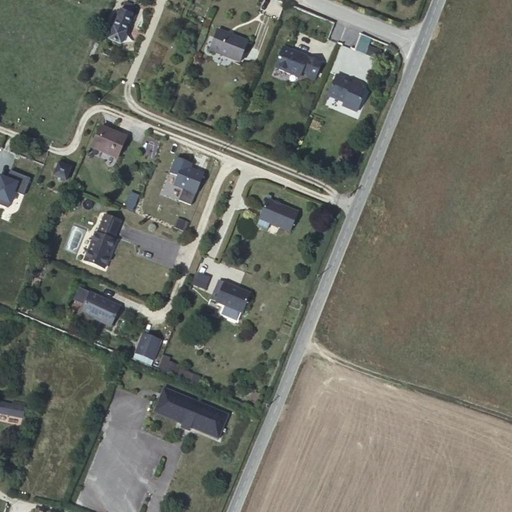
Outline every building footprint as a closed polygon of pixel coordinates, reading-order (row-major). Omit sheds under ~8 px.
[(119,17),(108,46),(122,53),(134,23),(119,17)] [(361,33),(355,49),(376,56),(379,48),(369,45),(371,37),(361,33)] [(248,50),(218,37),(210,58),(239,70),(248,50)] [(300,63),(285,57),(277,75),(301,85),(304,79),(309,80),(309,86),(316,87),(323,70),(302,61),(300,63)] [(347,85),(338,81),(330,103),(346,109),(349,117),(359,121),(364,106),(365,101),(367,96),(363,88),(355,85),(353,91),(346,89),(347,85)] [(130,147),(105,136),(96,156),(122,167),(130,147)] [(193,164),(175,158),(169,174),(176,176),(173,186),(182,190),(179,200),(193,205),(205,172),(192,167),(193,164)] [(131,174),(138,178),(143,169),(135,165),(131,174)] [(73,176),(56,169),(50,185),(66,192),(73,176)] [(33,179),(10,171),(7,178),(0,174),(0,199),(11,204),(16,192),(26,196),(33,179)] [(300,220),(267,206),(259,225),(292,239),(300,220)] [(97,231),(94,230),(84,257),(106,267),(118,240),(115,239),(122,220),(105,211),(97,231)] [(223,312),(231,291),(224,288),(215,309),(223,312)] [(252,299),(231,291),(223,312),(243,320),(252,299)] [(92,304),(83,324),(87,325),(95,329),(98,331),(112,337),(121,317),(92,304)] [(157,349),(140,342),(132,361),(150,369),(157,349)] [(160,363),(172,369),(175,363),(163,357),(160,363)] [(228,424),(164,397),(153,421),(217,449),(228,424)] [(12,408),(11,413),(23,416),(25,416),(26,412),(12,408)] [(0,420),(22,426),(23,416),(11,413),(0,410),(0,420)]
